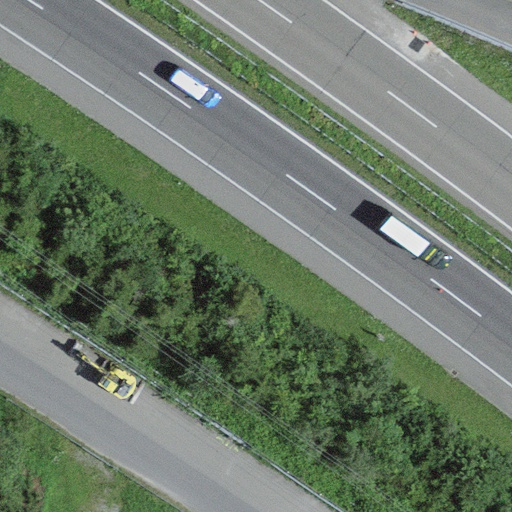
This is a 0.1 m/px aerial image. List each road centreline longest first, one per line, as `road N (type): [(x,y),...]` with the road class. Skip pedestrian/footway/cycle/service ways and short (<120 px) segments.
road 1 (motorway): [(28,0),(511,340)]
road 2 (motorway): [(511,183),(258,0)]
